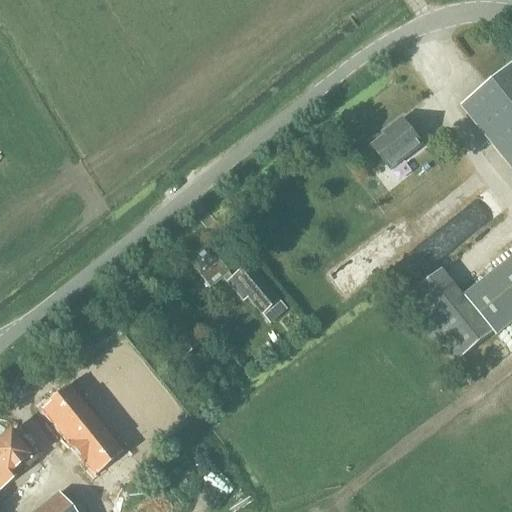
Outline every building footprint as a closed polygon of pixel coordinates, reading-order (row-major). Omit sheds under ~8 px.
[(511,67),(462,108),(511,169),(511,67)] [(391,174),(426,147),(403,119),(383,134),(385,137),(371,148),(391,174)] [(209,290),(229,275),(207,248),(188,263),(209,290)] [(498,339),(511,327),(511,258),(464,297),(498,339)] [(244,304),(246,301),(261,318),(280,303),(249,264),(230,280),(231,281),(226,284),(244,304)] [(442,281),(404,311),(454,375),(492,345),(442,281)] [(179,360),(196,346),(168,310),(151,323),(179,360)] [(100,491),(133,464),(68,381),(35,407),(100,491)] [(7,447),(0,451),(0,492),(26,472),(7,447)] [(71,511),(59,497),(39,511),(71,511)]
